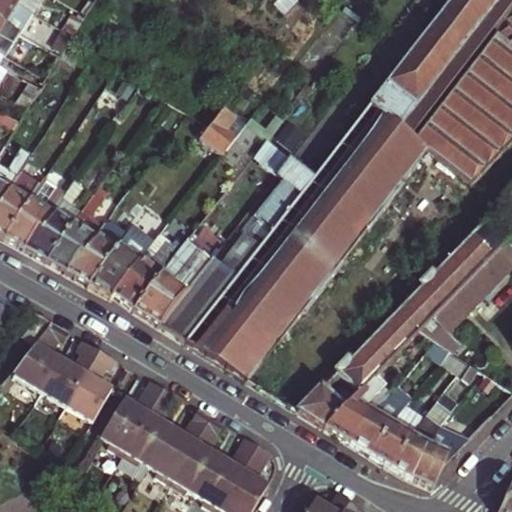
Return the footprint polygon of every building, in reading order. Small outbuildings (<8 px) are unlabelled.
[(38,16),(11,0),(0,0),(0,21),(24,36),(25,37),(38,16)] [(11,0),(38,16),(47,0),(11,0)] [(511,0),(454,0),(372,106),(428,150),(469,182),(473,186),(511,145),(511,0)] [(96,5),(90,1),(83,13),(89,17),(96,5)] [(74,15),(64,31),(76,39),(86,22),(74,15)] [(24,36),(0,21),(0,51),(6,55),(10,58),(24,36)] [(51,52),(63,60),(69,50),(76,39),(64,31),(51,52)] [(32,72),(26,82),(31,85),(44,94),(49,88),(47,87),(49,82),(32,72)] [(44,94),(31,85),(19,105),(30,112),(44,94)] [(216,361),(249,381),(282,339),(232,303),(365,129),(416,166),(428,150),(372,106),(365,114),(329,161),(315,179),(187,343),(216,361)] [(0,122),(17,134),(23,123),(0,109),(0,122)] [(226,109),(210,129),(201,141),(224,159),(239,138),(231,132),(237,124),(245,131),(249,127),(226,109)] [(253,121),(249,127),(269,143),(283,124),(276,118),(265,131),(253,121)] [(239,138),(224,159),(234,167),(259,135),(249,127),(245,131),(239,138)] [(295,153),(304,138),(285,127),(276,142),(295,153)] [(365,129),(232,303),(282,339),(416,166),(365,129)] [(162,328),(171,333),(187,343),(315,179),(269,143),(258,157),(287,180),(274,198),(220,265),(214,261),(162,328)] [(0,211),(14,191),(12,189),(22,173),(34,154),(30,151),(22,154),(14,169),(0,161),(0,211)] [(0,211),(0,237),(6,240),(42,187),(22,173),(12,189),(14,191),(0,211)] [(45,183),(42,187),(6,240),(15,246),(27,252),(39,234),(40,235),(56,213),(55,212),(65,197),(45,183)] [(34,256),(47,264),(82,216),(71,208),(82,192),(73,186),(65,197),(55,212),(56,213),(40,235),(39,234),(27,252),(34,256)] [(352,362),(348,359),(322,386),(346,408),(374,381),(419,334),(429,324),(434,319),(502,250),(509,242),(511,238),(511,190),(503,200),(506,203),(436,276),(433,273),(421,285),(424,289),(352,362)] [(81,258),(84,260),(99,240),(87,230),(90,227),(87,225),(104,201),(106,195),(100,191),(82,216),(47,264),(58,270),(69,276),(81,258)] [(157,245),(134,228),(120,247),(89,287),(98,292),(114,301),(117,297),(157,245)] [(124,302),(137,311),(169,271),(166,253),(172,245),(163,237),(157,245),(117,297),(124,302)] [(106,241),(104,243),(99,240),(84,260),(81,258),(69,276),(81,283),(89,287),(120,247),(111,240),(106,241)] [(191,243),(173,265),(169,271),(137,311),(150,320),(162,328),(214,261),(191,243)] [(511,271),(511,259),(502,250),(434,319),(450,335),(464,321),(511,271)] [(62,329),(47,345),(13,383),(45,401),(74,359),(65,353),(63,351),(74,335),(62,329)] [(0,382),(19,357),(0,342),(0,382)] [(74,359),(45,401),(38,411),(63,427),(110,356),(97,348),(91,345),(85,342),(74,359)] [(425,360),(440,370),(452,356),(436,345),(425,360)] [(110,356),(63,427),(80,438),(87,426),(95,432),(124,389),(116,384),(111,381),(123,364),(110,356)] [(466,366),(452,356),(440,370),(455,380),(466,366)] [(469,384),(477,373),(471,369),(464,380),(469,384)] [(374,381),(346,408),(326,429),(339,436),(349,442),(371,410),(387,394),(374,381)] [(160,385),(148,404),(142,401),(136,397),(103,447),(128,463),(172,393),(160,385)] [(326,429),(346,408),(322,386),(298,411),(326,429)] [(123,471),(146,485),(184,427),(178,423),(173,421),(186,401),(172,393),(128,463),(123,471)] [(373,457),(394,424),(403,414),(412,403),(400,393),(392,404),(371,410),(349,442),(357,447),(373,457)] [(403,475),(413,481),(429,445),(458,409),(443,397),(424,422),(409,442),(393,469),(403,475)] [(394,424),(373,457),(385,464),(393,469),(409,442),(424,422),(418,417),(414,422),(403,414),(394,424)] [(142,492),(165,506),(218,421),(208,415),(196,435),(188,430),(184,427),(146,485),(142,492)] [(219,449),(232,430),(218,421),(165,506),(164,509),(169,511),(195,511),(230,456),(224,452),(219,449)] [(445,467),(467,445),(439,433),(429,445),(413,481),(424,485),(436,490),(445,467)] [(235,459),(230,456),(195,511),(228,511),(265,450),(253,443),(241,463),(235,459)] [(262,511),(278,487),(271,482),(265,478),(278,458),(265,450),(228,511),(262,511)] [(511,511),(511,486),(501,511),(511,511)] [(349,511),(354,505),(347,500),(341,497),(340,497),(331,511),(318,504),(317,505),(312,511),(349,511)]
